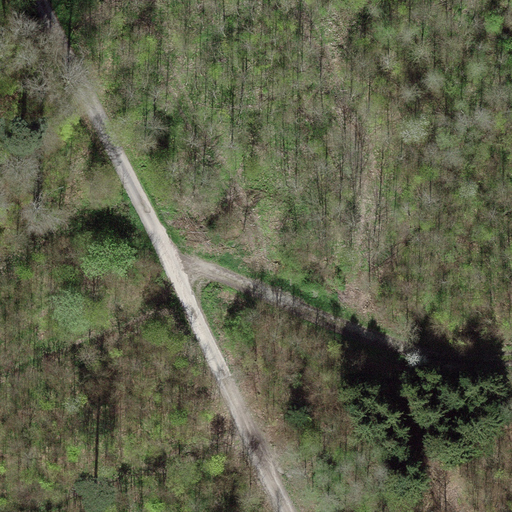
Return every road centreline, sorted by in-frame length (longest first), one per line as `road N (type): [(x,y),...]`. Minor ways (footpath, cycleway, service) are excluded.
road 1 (track): [(228,380),(52,0)]
road 2 (track): [(511,354),(424,353),(379,341),(174,261)]
road 3 (track): [(228,380),(293,511)]
